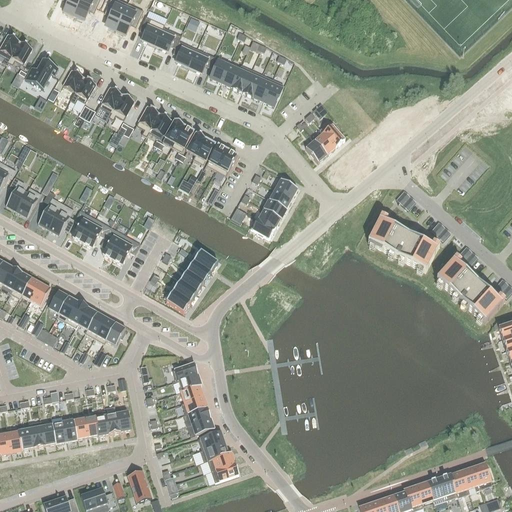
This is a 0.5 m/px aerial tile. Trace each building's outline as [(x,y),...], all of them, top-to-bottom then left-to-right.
[(67,0),(69,1),(62,16),(73,20),(74,18),(81,0),(67,0)] [(81,0),(74,18),(84,23),(90,10),(95,12),(100,0),(81,0)] [(111,15),(105,28),(116,32),(127,6),(113,0),(110,0),(105,13),(111,15)] [(116,32),(115,34),(125,39),(132,24),(137,27),(143,13),(127,6),(116,32)] [(145,19),(139,34),(144,36),(141,43),(154,49),(162,30),(163,30),(164,28),(145,19)] [(191,20),(186,30),(193,33),(198,23),(191,20)] [(162,30),(154,49),(167,55),(170,49),(175,51),(179,44),(181,39),(163,30),(162,30)] [(7,37),(0,50),(0,58),(4,61),(2,65),(7,68),(20,44),(7,37)] [(20,44),(7,68),(8,66),(12,68),(14,64),(22,68),(32,51),(20,44)] [(175,51),(172,56),(178,59),(175,65),(188,71),(196,52),(179,44),(175,51)] [(196,52),(188,71),(201,77),(205,69),(210,71),(215,60),(196,52)] [(219,61),(210,81),(221,86),(230,66),(219,61)] [(32,70),(24,82),(41,92),(49,77),(53,79),(58,71),(43,62),(37,73),(32,70)] [(230,66),(221,86),(231,91),(240,71),(239,71),(230,66)] [(240,71),(231,91),(241,95),(251,73),(240,68),(239,71),(240,71)] [(71,73),(63,88),(74,95),(70,103),(70,104),(83,80),(71,73)] [(251,73),(241,95),(252,100),(262,78),(251,73)] [(17,76),(15,81),(21,84),(24,79),(18,76),(17,76)] [(262,78),(252,100),(262,105),(272,83),(262,78)] [(83,80),(70,104),(75,106),(77,102),(85,106),(96,87),(83,80)] [(272,83),(262,105),(273,110),(283,88),(272,83)] [(109,90),(99,109),(110,116),(108,120),(108,121),(122,97),(109,90)] [(53,92),(48,102),(53,105),(59,95),(53,92)] [(122,97),(108,121),(113,123),(115,119),(123,123),(134,104),(122,97)] [(84,109),(79,119),(84,122),(90,111),(84,109)] [(147,109),(136,128),(144,133),(141,137),(146,139),(159,116),(147,109)] [(90,111),(84,122),(89,125),(95,114),(90,111)] [(159,116),(146,139),(146,140),(148,136),(160,142),(171,123),(159,116)] [(174,123),(162,144),(172,150),(184,129),(174,123)] [(329,124),(319,133),(322,136),(323,136),(335,151),(344,143),(329,124)] [(121,129),(117,136),(122,139),(123,137),(126,132),(121,129)] [(184,129),(172,150),(181,155),(193,134),(184,129)] [(195,136),(186,153),(195,158),(193,162),(205,141),(195,136)] [(322,136),(314,143),(327,158),(335,151),(323,136),(322,136)] [(205,141),(193,162),(203,168),(215,147),(205,141)] [(139,165),(145,155),(120,143),(115,154),(139,165)] [(314,143),(305,151),(318,166),(327,158),(314,143)] [(217,147),(205,168),(215,174),(227,152),(217,147)] [(227,152),(215,174),(225,179),(237,158),(227,152)] [(19,158),(14,167),(20,170),(22,166),(25,161),(19,158)] [(25,161),(22,166),(29,170),(32,164),(25,161)] [(2,166),(0,169),(0,193),(8,179),(12,181),(16,174),(2,166)] [(191,178),(187,185),(193,188),(196,181),(191,178)] [(14,193),(5,208),(16,214),(27,195),(21,192),(24,186),(14,180),(9,190),(14,193)] [(71,180),(66,188),(71,191),(76,183),(71,180)] [(49,181),(41,195),(46,198),(49,193),(54,184),(49,181)] [(278,181),(272,191),(291,202),(297,192),(278,181)] [(183,182),(179,190),(188,195),(193,188),(187,185),(183,182)] [(86,189),(83,195),(89,198),(92,192),(86,189)] [(27,195),(16,214),(27,220),(40,197),(29,191),(27,195)] [(207,205),(211,207),(219,194),(214,191),(207,205)] [(272,191),(267,201),(286,212),(291,202),(272,191)] [(52,201),(37,226),(48,232),(63,207),(52,201)] [(107,201),(103,208),(108,211),(113,204),(107,201)] [(267,201),(261,212),(263,213),(263,212),(280,222),(286,212),(267,201)] [(63,207),(48,232),(59,238),(62,232),(68,235),(74,223),(69,220),(73,213),(63,207)] [(236,210),(233,216),(243,221),(246,216),(236,210)] [(258,222),(275,232),(280,222),(263,212),(263,213),(258,222)] [(79,227),(72,240),(82,245),(95,222),(80,213),(74,224),(79,227)] [(387,222),(381,219),(367,245),(425,275),(439,248),(433,245),(431,249),(385,225),(387,222)] [(149,232),(153,223),(148,220),(143,229),(149,232)] [(256,221),(250,232),(257,236),(256,237),(262,241),(263,239),(269,242),(275,232),(258,222),(256,221)] [(95,222),(82,245),(92,251),(99,238),(104,241),(110,230),(95,222)] [(109,244),(102,257),(112,262),(125,239),(110,230),(104,241),(109,244)] [(125,239),(112,262),(122,268),(129,255),(134,258),(140,247),(125,239)] [(200,254),(193,264),(210,276),(217,266),(200,254)] [(0,260),(16,270),(18,266),(0,255),(0,260)] [(455,260),(436,282),(484,325),(504,303),(499,299),(496,302),(458,268),(461,264),(455,260)] [(193,264),(186,274),(204,286),(210,276),(193,264)] [(2,288),(12,270),(3,265),(0,269),(0,290),(1,291),(3,288),(2,288)] [(3,288),(11,293),(12,293),(22,275),(12,270),(2,288),(3,288)] [(186,274),(179,284),(197,296),(204,286),(186,274)] [(22,275),(12,293),(11,293),(9,296),(20,302),(22,298),(21,298),(31,281),(22,276),(22,275)] [(21,298),(22,298),(31,303),(41,286),(31,281),(21,298)] [(179,284),(173,294),(190,306),(197,296),(179,284)] [(41,286),(31,303),(40,309),(50,291),(41,286)] [(68,299),(58,294),(49,311),(58,316),(58,317),(68,299)] [(173,294),(165,304),(183,316),(190,306),(173,294)] [(56,320),(66,325),(78,304),(77,304),(68,299),(58,317),(58,316),(56,320)] [(87,310),(78,304),(66,325),(76,331),(78,328),(77,327),(87,310)] [(77,327),(78,328),(86,332),(87,333),(96,315),(87,310),(88,310),(87,310),(77,327)] [(94,341),(106,321),(96,315),(87,333),(86,332),(84,336),(94,341)] [(29,320),(24,317),(18,328),(23,331),(29,320)] [(104,347),(106,344),(106,343),(115,326),(106,321),(94,341),(104,347)] [(496,325),(493,328),(494,332),(498,331),(506,328),(504,322),(496,325)] [(37,324),(31,336),(37,339),(43,328),(37,324)] [(498,331),(502,342),(511,338),(511,325),(506,328),(498,331)] [(125,331),(115,326),(106,343),(106,344),(115,349),(120,341),(122,342),(126,335),(124,334),(125,331)] [(53,337),(48,347),(52,349),(57,340),(53,337)] [(511,351),(511,338),(502,342),(505,354),(511,351)] [(99,369),(105,358),(99,355),(93,366),(99,369)] [(176,385),(178,384),(197,377),(194,366),(172,373),(176,385)] [(201,389),(197,377),(178,384),(182,394),(182,395),(199,389),(201,389)] [(125,381),(118,382),(120,393),(127,392),(125,381)] [(183,406),(203,399),(199,389),(182,395),(182,394),(180,395),(183,406)] [(207,410),(203,399),(183,406),(181,406),(185,417),(185,418),(207,410)] [(185,418),(185,417),(182,418),(186,429),(210,421),(207,410),(185,418)] [(131,433),(126,412),(115,414),(115,416),(116,416),(119,435),(131,433)] [(98,439),(108,437),(105,418),(106,418),(105,413),(93,416),(94,419),(97,438),(98,439)] [(115,416),(106,418),(105,418),(108,437),(119,435),(116,416),(115,416)] [(86,440),(97,438),(94,419),(83,421),(86,440)] [(83,421),(72,423),(75,442),(86,440),(83,421)] [(214,432),(210,421),(186,429),(190,441),(214,432)] [(75,442),(72,423),(61,425),(64,444),(75,442)] [(38,425),(42,449),(53,447),(49,425),(41,427),(40,424),(38,425)] [(29,431),(28,432),(31,451),(42,449),(38,425),(28,427),(29,431)] [(49,425),(53,447),(64,444),(61,425),(52,427),(52,425),(49,425)] [(21,454),(16,430),(6,432),(7,437),(6,437),(10,456),(21,454)] [(31,451),(28,432),(19,433),(18,430),(16,430),(21,454),(23,454),(22,452),(31,451)] [(220,435),(198,442),(201,453),(202,453),(223,446),(220,435)] [(0,457),(10,456),(6,437),(0,438),(0,457)] [(202,453),(201,453),(199,454),(203,465),(207,464),(227,457),(227,456),(223,446),(202,453)] [(211,474),(235,466),(231,455),(227,456),(227,457),(207,464),(211,474)] [(214,486),(238,477),(235,466),(211,474),(214,486)] [(484,466),(472,470),(478,488),(479,493),(492,489),(484,466)] [(472,470),(461,474),(467,492),(478,488),(472,470)] [(147,486),(145,486),(141,475),(143,474),(142,473),(127,479),(136,506),(152,500),(147,486)] [(461,474),(450,478),(449,478),(457,500),(456,500),(457,500),(469,496),(467,492),(461,474)] [(450,478),(450,477),(438,481),(445,503),(456,500),(457,500),(449,478),(450,478)] [(434,507),(445,503),(438,481),(426,485),(432,503),(434,507)] [(120,485),(113,487),(117,501),(124,499),(120,485)] [(432,503),(426,485),(415,489),(421,507),(422,506),(432,503)] [(420,511),(423,511),(422,506),(421,507),(415,489),(403,493),(404,494),(410,511),(420,511)] [(104,498),(102,491),(80,499),(84,511),(90,511),(106,507),(108,511),(115,508),(111,496),(104,498)] [(397,511),(410,511),(404,494),(393,498),(397,511)] [(381,502),(384,511),(397,511),(393,498),(381,502)] [(66,499),(43,507),(44,511),(77,511),(73,501),(67,503),(66,499)] [(497,501),(491,503),(493,511),(496,511),(500,511),(501,511),(501,510),(497,501)] [(384,511),(381,502),(370,506),(372,511),(384,511)]
